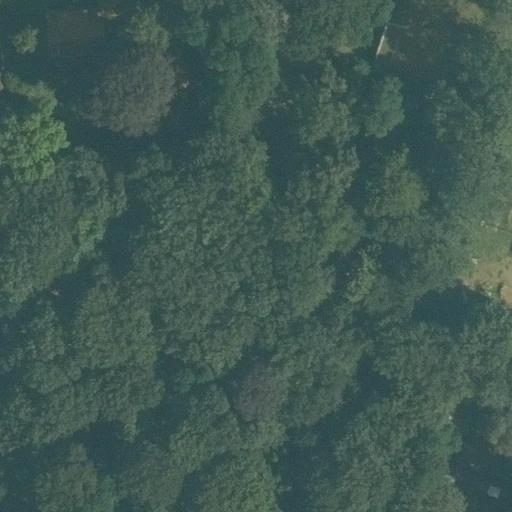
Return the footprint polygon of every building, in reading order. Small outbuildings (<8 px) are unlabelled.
[(95,4),(95,6),(45,12),(48,38),(46,41),(46,47),(49,48),(50,53),(54,53),(54,59),(72,57),(71,51),(104,47),(103,30),(107,29),(106,16),(128,14),(140,13),(179,8),(178,0),(95,0),(96,4),(95,4)] [(389,72),(404,25),(386,19),(371,66),(389,72)] [(182,45),(152,48),(156,89),(186,86),(182,45)] [(511,459),(511,458),(508,458),(492,452),(493,450),(465,440),(454,470),(478,479),(479,477),(502,486),(511,459)] [(416,485),(434,492),(442,470),(424,463),(416,485)]
